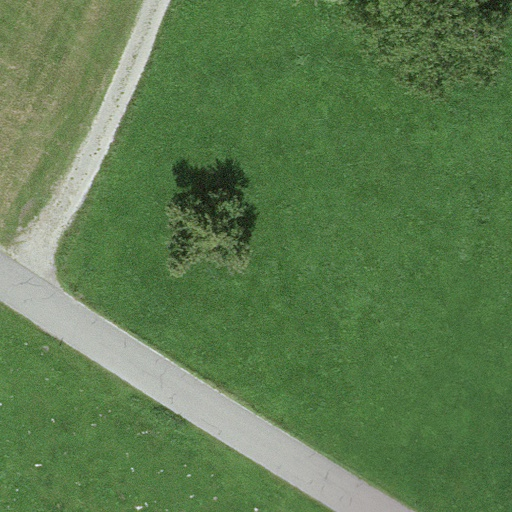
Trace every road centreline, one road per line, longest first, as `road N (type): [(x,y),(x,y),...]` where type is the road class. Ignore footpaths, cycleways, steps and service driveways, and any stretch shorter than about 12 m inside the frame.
road 1 (tertiary): [(376,511),(0,276)]
road 2 (track): [(17,288),(158,0)]
